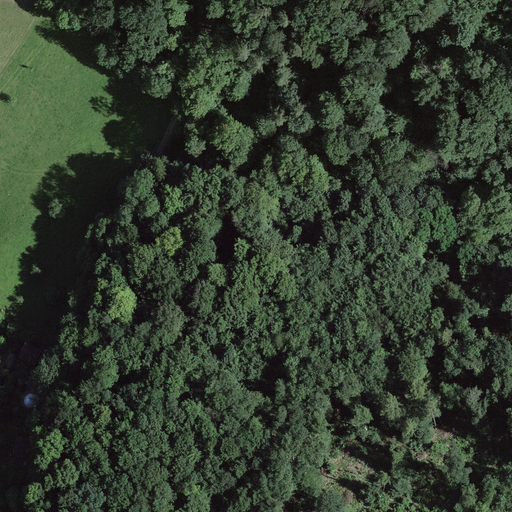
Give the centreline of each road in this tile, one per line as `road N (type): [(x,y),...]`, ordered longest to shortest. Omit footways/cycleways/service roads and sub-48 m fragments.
road 1 (track): [(195,74),(96,303),(84,511)]
road 2 (track): [(208,511),(181,377),(208,164),(195,74)]
road 3 (track): [(74,0),(146,35),(195,74)]
